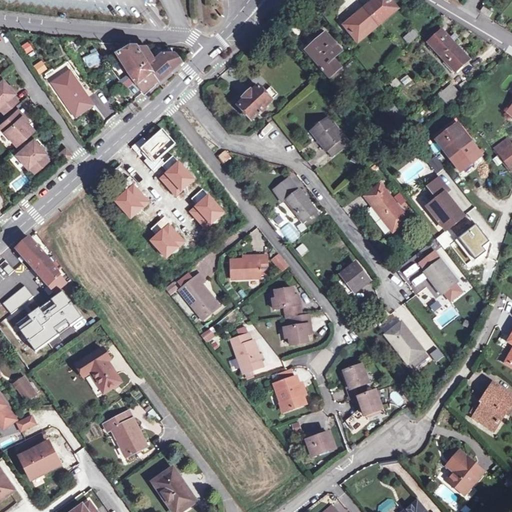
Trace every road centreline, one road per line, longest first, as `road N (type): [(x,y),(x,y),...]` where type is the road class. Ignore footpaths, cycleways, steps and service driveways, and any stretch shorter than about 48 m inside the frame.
road 1 (residential): [(331,410),(318,363),(340,326),(164,98)]
road 2 (residential): [(287,511),(385,440),(416,433),(466,366),(499,301)]
road 3 (residential): [(389,287),(301,164),(220,137),(180,84)]
road 4 (residential): [(0,22),(195,41),(213,51)]
road 5 (residential): [(143,384),(233,511)]
road 6 (residential): [(0,46),(88,165)]
